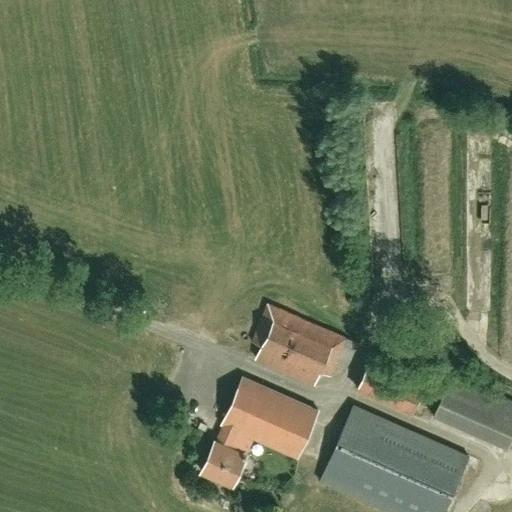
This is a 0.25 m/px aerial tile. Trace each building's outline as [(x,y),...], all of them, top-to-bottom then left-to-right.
[(261,345),(256,358),(313,383),(319,369),(330,374),(336,360),(347,365),(356,343),(344,337),(266,303),(251,341),(261,345)] [(356,389),(412,413),(428,377),(372,352),(356,389)] [(435,419),(508,453),(511,444),(511,400),(455,374),(435,419)] [(296,457),(317,409),(242,376),(221,424),(222,424),(215,441),(213,440),(200,470),(232,484),(246,455),(244,454),(252,437),(296,457)] [(319,480),(392,511),(443,511),(468,455),(353,404),(319,480)]
